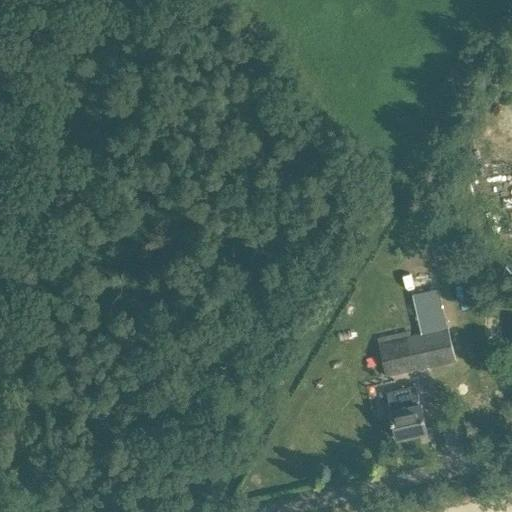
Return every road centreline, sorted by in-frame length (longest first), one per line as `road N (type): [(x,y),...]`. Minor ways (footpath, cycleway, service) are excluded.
road 1 (track): [(213,511),(511,23)]
road 2 (unclassified): [(271,511),(511,458)]
